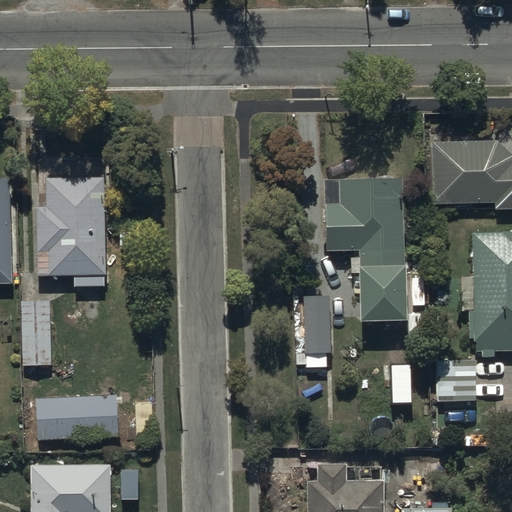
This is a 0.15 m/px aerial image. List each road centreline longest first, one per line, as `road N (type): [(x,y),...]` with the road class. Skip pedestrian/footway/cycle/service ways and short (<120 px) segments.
road 1 (residential): [(194,48),(209,511)]
road 2 (residential): [(511,43),(194,48)]
road 3 (residential): [(194,48),(0,50)]
